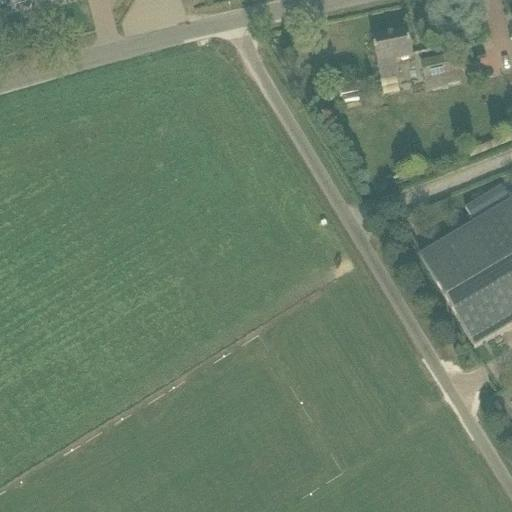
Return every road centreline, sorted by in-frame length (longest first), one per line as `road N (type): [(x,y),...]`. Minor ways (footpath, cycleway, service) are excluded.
road 1 (unclassified): [(511,492),(231,21)]
road 2 (unclassified): [(0,86),(231,21)]
